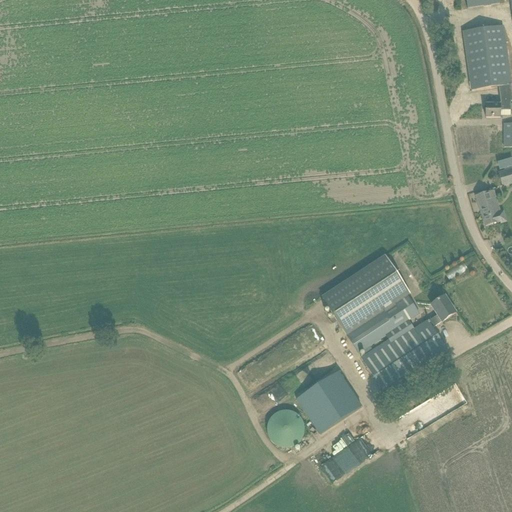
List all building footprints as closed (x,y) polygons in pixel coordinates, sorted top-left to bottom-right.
[(498,0),(465,0),(467,9),(499,5),(498,0)] [(511,92),(503,27),(473,31),(463,32),(471,91),(498,88),(500,103),(499,103),(499,105),(486,105),(486,118),(500,118),(500,111),(511,111),(511,115),(511,114),(511,104),(511,105),(511,103),(511,102),(511,92)] [(511,124),(503,125),(503,148),(511,147),(511,124)] [(503,172),(499,174),(501,180),(503,187),(511,184),(511,169),(511,170),(503,172)] [(494,192),(486,194),(477,197),(486,227),(498,223),(500,222),(500,224),(506,223),(503,212),(496,214),(492,202),(496,201),(494,192)] [(447,352),(432,329),(455,314),(444,297),(436,303),(431,306),(438,316),(428,322),(427,321),(414,330),(407,319),(418,312),(407,296),(410,295),(386,258),(323,300),(358,355),(386,336),(389,341),(361,359),(384,393),(447,352)] [(339,373),(298,401),(320,436),(362,409),(339,373)] [(414,412),(424,429),(447,415),(436,398),(414,412)] [(293,448),(296,446),(300,443),(303,438),(304,433),(304,428),(303,423),(300,419),(296,415),(291,413),(286,412),(281,413),(276,414),(273,417),(270,421),(268,425),(267,430),(267,434),(269,439),(272,443),(276,446),(281,449),(286,450),(290,449),(293,448)] [(354,447),(321,465),(331,483),(364,464),(354,447)]
